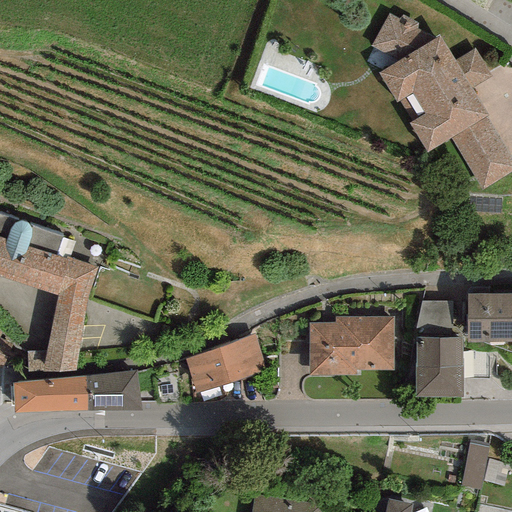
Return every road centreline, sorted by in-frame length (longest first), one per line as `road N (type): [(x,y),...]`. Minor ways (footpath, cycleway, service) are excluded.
road 1 (tertiary): [(511,412),(67,423),(7,441)]
road 2 (residential): [(152,363),(311,299),(401,283),(511,279)]
